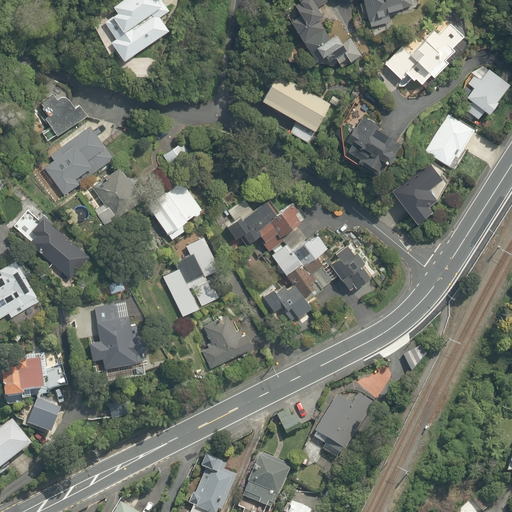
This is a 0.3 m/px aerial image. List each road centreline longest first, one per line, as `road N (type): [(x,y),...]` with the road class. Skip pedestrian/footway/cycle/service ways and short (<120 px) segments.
road 1 (secondary): [(28,511),(331,361),(395,325),(442,280)]
road 2 (residential): [(0,498),(58,451),(80,383),(24,258)]
road 3 (residential): [(442,280),(221,116)]
road 4 (secondary): [(442,280),(511,172)]
road 5 (residential): [(221,116),(99,95)]
